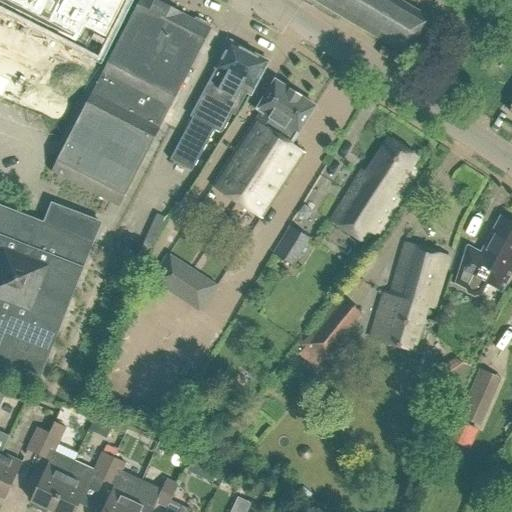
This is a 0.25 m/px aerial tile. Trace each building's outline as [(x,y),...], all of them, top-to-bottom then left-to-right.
[(5,0),(80,37),(85,28),(106,38),(125,0),(5,0)] [(147,0),(144,0),(58,167),(53,177),(121,212),(213,34),(210,32),(212,29),(197,22),(196,25),(147,0)] [(313,0),(412,60),(435,22),(398,0),(313,0)] [(269,63),(231,42),(216,69),(216,70),(190,118),(193,120),(172,160),(193,172),(214,132),(220,135),(231,116),(234,117),(246,96),(250,98),(269,63)] [(316,108),(285,87),(276,82),(250,121),(253,123),(214,183),(265,217),(306,155),(291,146),(316,108)] [(397,194),(419,158),(389,139),(366,176),(361,172),(329,222),(367,247),(400,196),(397,194)] [(46,224),(0,205),(0,358),(40,375),(102,224),(54,204),(46,224)] [(146,268),(164,224),(155,220),(136,264),(146,268)] [(456,287),(475,297),(477,292),(482,295),(487,285),(503,294),(511,277),(511,225),(502,220),(488,246),(487,247),(488,248),(484,257),(472,251),(463,271),(464,272),(456,287)] [(293,266),(311,238),(292,225),(274,253),(293,266)] [(434,310),(450,257),(405,243),(389,295),(382,293),(368,339),(414,353),(428,308),(434,310)] [(219,286),(168,254),(151,281),(201,313),(219,286)] [(317,369),(363,314),(342,297),(301,346),(305,349),(300,355),(317,369)] [(499,364),(511,347),(511,346),(503,340),(490,357),(499,364)] [(469,393),(459,417),(472,423),(482,399),(469,393)] [(222,410),(228,401),(218,395),(212,403),(222,410)] [(422,420),(436,425),(442,407),(429,402),(422,420)] [(457,421),(449,441),(459,445),(467,425),(457,421)] [(51,511),(74,462),(54,452),(66,428),(55,422),(39,456),(50,461),(31,502),(51,511)] [(39,456),(49,433),(38,428),(27,451),(39,456)] [(0,456),(2,453),(9,437),(0,432),(0,456)] [(115,457),(117,452),(105,447),(103,452),(115,457)] [(2,453),(0,456),(0,497),(5,500),(22,463),(2,453)] [(94,471),(92,476),(103,481),(114,458),(103,453),(94,471)] [(199,476),(206,461),(194,456),(188,471),(199,476)] [(115,486),(122,472),(125,463),(114,458),(103,481),(115,486)] [(92,476),(94,471),(74,462),(51,511),(53,511),(75,511),(91,479),(92,476)] [(126,511),(141,481),(122,472),(115,486),(113,490),(102,511),(126,511)] [(167,508),(169,504),(178,485),(166,480),(161,490),(156,503),(167,508)] [(156,503),(161,490),(141,481),(126,511),(151,511),(156,503)]
